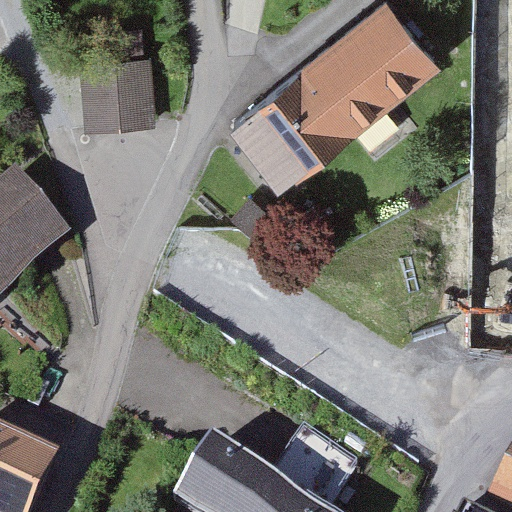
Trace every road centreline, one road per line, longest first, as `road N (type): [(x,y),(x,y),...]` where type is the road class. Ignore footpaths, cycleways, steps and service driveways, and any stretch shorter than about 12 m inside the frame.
road 1 (residential): [(120,328),(218,109),(208,0)]
road 2 (residential): [(120,328),(88,200),(10,0)]
road 3 (residential): [(59,511),(74,480),(74,445),(120,328)]
